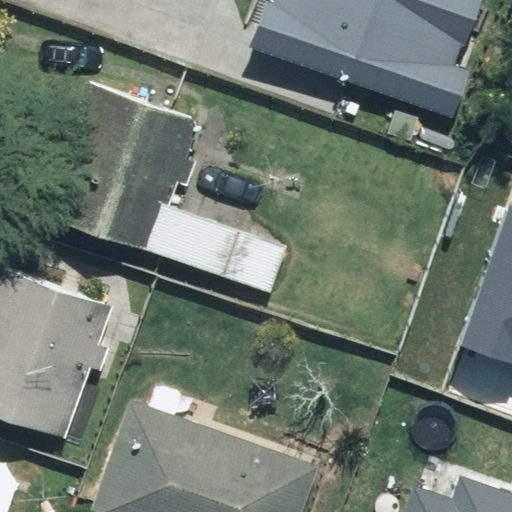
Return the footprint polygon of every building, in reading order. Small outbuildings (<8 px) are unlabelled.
[(471,0),(266,0),(265,4),(254,0),(250,0),(234,43),(448,115),(467,65),(452,60),(471,0)] [(77,86),(33,212),(137,249),(187,119),(77,86)] [(511,202),(460,347),(511,365),(511,202)] [(0,270),(0,415),(55,435),(100,306),(0,270)] [(120,402),(79,511),(293,511),(311,464),(120,402)] [(402,511),(511,511),(511,499),(455,482),(451,495),(411,482),(402,511)]
